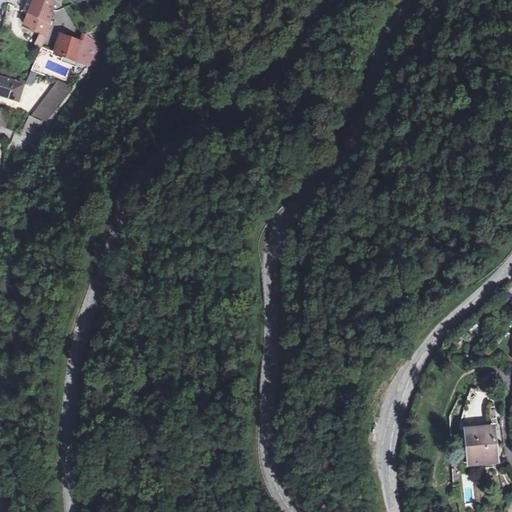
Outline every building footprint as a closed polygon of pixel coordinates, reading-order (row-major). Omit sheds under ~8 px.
[(33,5),(53,16),(55,5),(49,0),(32,0),(35,1),(33,5)] [(53,16),(33,5),(29,15),(50,26),(53,16)] [(50,26),(29,15),(24,27),(41,34),(47,37),(50,26)] [(47,37),(41,34),(36,45),(42,49),(44,45),(47,37)] [(58,46),(56,54),(63,57),(78,61),(86,64),(90,49),(98,51),(102,45),(85,35),(83,44),(61,36),(58,46)] [(86,64),(78,61),(63,57),(62,61),(84,70),(88,64),(86,64)] [(32,71),(27,83),(33,86),(38,74),(32,71)] [(24,84),(0,76),(0,95),(19,102),(24,84)] [(58,81),(32,116),(47,121),(74,87),(58,81)] [(30,115),(23,129),(37,136),(44,122),(30,115)] [(467,430),(493,428),(493,424),(461,427),(460,437),(463,465),(470,465),(467,430)] [(493,428),(467,430),(470,465),(497,462),(493,428)]
